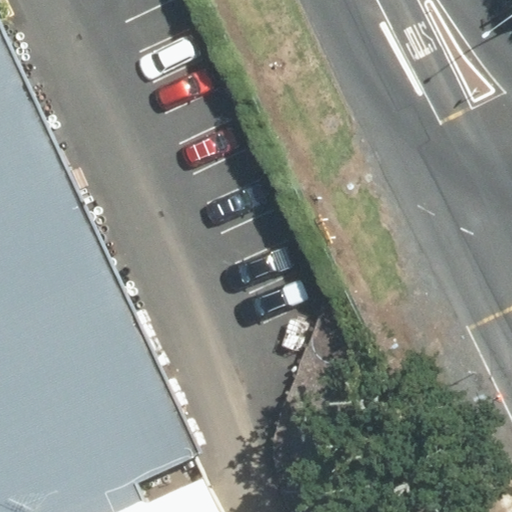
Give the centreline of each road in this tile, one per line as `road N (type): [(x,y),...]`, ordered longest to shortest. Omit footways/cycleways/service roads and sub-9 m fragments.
road 1 (tertiary): [(497,164),(434,136),(407,109),(359,0)]
road 2 (tertiary): [(407,0),(497,164)]
